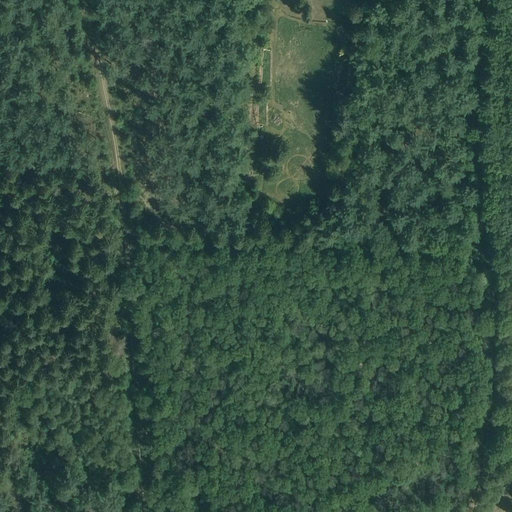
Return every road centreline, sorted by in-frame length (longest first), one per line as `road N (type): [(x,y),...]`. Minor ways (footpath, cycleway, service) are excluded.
road 1 (track): [(140,511),(107,108),(83,0)]
road 2 (track): [(488,0),(480,93),(484,427),(465,511)]
road 3 (track): [(0,188),(99,245),(481,243)]
